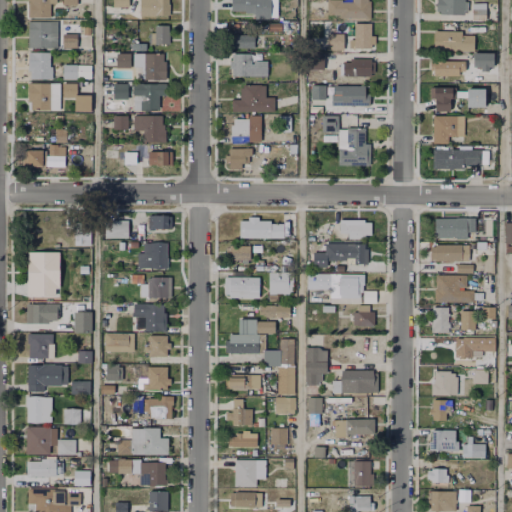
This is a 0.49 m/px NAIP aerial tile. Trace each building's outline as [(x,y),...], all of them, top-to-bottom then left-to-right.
[(56,0),(56,2),(49,2),(49,14),(28,14),(28,0),(56,0)] [(166,0),(167,13),(137,14),(137,0),(166,0)] [(255,19),(255,13),(245,12),(245,11),(231,11),(231,0),(270,0),(270,8),(270,19),(255,19)] [(327,0),(367,0),(367,2),(370,2),(370,19),(339,19),(339,14),(327,13),(327,0)] [(465,0),(465,13),(437,13),(437,0),(465,0)] [(486,2),(486,19),(472,19),(472,2),(486,2)] [(63,6),(63,15),(53,15),(53,6),(63,6)] [(57,46),(28,46),(29,21),(57,21),(57,46)] [(281,22),(281,30),(268,30),(267,22),(281,22)] [(170,24),(169,42),(155,42),(155,24),(170,24)] [(354,25),(371,24),(371,48),(354,48),(354,25)] [(473,34),(473,50),(435,50),(435,29),(462,29),(462,34),(473,34)] [(77,32),(77,46),(63,46),(63,32),(77,32)] [(228,48),(228,35),(253,36),(253,49),(228,48)] [(327,35),(343,36),(343,50),(327,50),(327,35)] [(144,44),(144,52),(130,52),(129,44),(144,44)] [(52,65),(52,78),(31,78),(31,69),(28,69),(29,51),(50,52),(50,65),(52,65)] [(131,58),(133,58),(133,52),(144,52),(144,67),(117,66),(117,52),(130,52),(131,58)] [(167,60),(167,79),(145,78),(144,67),(144,52),(163,52),(163,60),(167,60)] [(310,68),(308,68),(308,53),(310,53),(324,53),(324,68),(310,68)] [(250,64),(254,64),(254,61),(267,61),(267,69),(266,76),(232,76),(232,69),(229,68),(229,61),(232,61),(232,56),(232,55),(250,55),(250,56),(250,64)] [(494,55),(494,65),(490,65),(490,69),(482,69),(482,65),(474,65),(474,55),(494,55)] [(375,60),(375,75),(339,75),(339,62),(343,62),(350,60),(350,57),(371,57),(371,60),(375,60)] [(466,59),(466,74),(434,74),(434,70),(430,70),(430,59),(435,59),(435,57),(445,57),(445,59),(466,59)] [(90,63),(90,79),(63,78),(63,63),(90,63)] [(60,83),(60,109),(29,108),(28,83),(60,83)] [(89,93),(89,110),(75,110),(75,96),(63,96),(63,83),(77,83),(77,93),(89,93)] [(158,95),(157,111),(133,111),(133,95),(133,83),(165,83),(165,95),(158,95)] [(128,84),(127,97),(114,97),(114,84),(128,84)] [(265,84),(265,96),(274,96),(274,111),(232,111),(232,98),(240,98),(240,86),(242,86),(265,84)] [(457,86),(457,98),(430,98),(431,85),(457,86)] [(325,86),(324,98),(311,97),(311,86),(325,86)] [(366,86),(366,92),(370,92),(370,104),(341,104),(341,94),(334,94),(334,87),(342,87),(366,86)] [(484,91),(484,109),(467,109),(467,91),(484,91)] [(166,123),(165,140),(145,140),(144,129),(141,129),(141,114),(163,114),(162,123),(166,123)] [(132,115),(132,127),(114,127),(113,115),(132,115)] [(261,142),(249,142),(249,115),(260,115),(261,142)] [(291,115),(291,130),(278,130),(278,115),(291,115)] [(370,143),(370,164),(338,164),(338,131),(321,131),(321,116),(338,116),(338,127),(365,128),(365,143),(370,143)] [(464,116),(464,134),(460,134),(460,143),(433,143),(434,116),(464,116)] [(248,117),(248,135),(232,135),(231,117),(248,117)] [(67,128),(67,141),(55,141),(55,128),(67,128)] [(170,145),(170,158),(147,158),(146,144),(170,145)] [(297,144),(297,154),(289,154),(289,144),(297,144)] [(65,145),(65,165),(26,165),(22,164),(22,149),(26,149),(43,148),(49,149),(49,145),(65,145)] [(250,147),(250,162),(241,162),(241,168),(229,168),(229,161),(225,161),(225,147),(250,147)] [(491,148),(491,169),(432,168),(433,148),(491,148)] [(147,152),(147,165),(171,165),(170,151),(147,152)] [(136,152),(136,164),(122,164),(123,152),(136,152)] [(172,214),(172,229),(149,229),(149,213),(172,214)] [(269,216),(269,218),(281,218),(281,231),(237,231),(237,216),(246,216),(246,213),(258,213),(258,216),(269,216)] [(370,218),(370,231),(363,231),(363,233),(338,233),(338,215),(363,215),(362,218),(370,218)] [(475,217),(475,238),(435,238),(435,217),(475,217)] [(128,237),(105,237),(105,219),(129,219),(128,237)] [(504,242),(511,241),(511,222),(503,223),(504,242)] [(88,225),(88,245),(75,245),(75,225),(88,225)] [(365,240),(365,259),(354,259),(354,254),(344,254),(344,257),(324,257),(324,261),(312,261),(312,248),(324,248),(324,239),(365,240)] [(167,241),(167,267),(136,267),(136,251),(143,251),(144,241),(167,241)] [(461,243),(461,260),(435,260),(431,258),(431,246),(435,246),(435,243),(461,243)] [(252,245),(252,259),(229,259),(229,256),(226,256),(227,246),(230,246),(252,245)] [(58,298),(26,298),(26,254),(58,253),(58,298)] [(473,263),(473,271),(457,271),(457,263),(473,263)] [(86,273),(77,274),(77,266),(85,266),(86,273)] [(291,270),(291,291),(267,290),(267,270),(291,270)] [(258,273),(258,293),(229,293),(229,290),(223,290),(223,273),(258,273)] [(356,291),(337,291),(337,273),(356,273),(356,291)] [(144,283),(146,283),(148,282),(148,277),(151,277),(169,276),(169,296),(141,296),(140,283),(132,283),(132,274),(144,274),(144,283)] [(464,274),(463,289),(473,289),(473,292),(482,292),(482,299),(479,299),(479,302),(434,301),(434,287),(436,274),(464,274)] [(164,309),(163,327),(142,327),(142,311),(130,311),(130,299),(162,300),(162,309),(164,309)] [(286,301),(287,315),(260,315),(260,310),(257,310),(257,301),(286,301)] [(372,308),(372,321),(350,321),(351,309),(356,309),(356,302),(367,302),(367,308),(372,308)] [(48,314),(48,322),(26,322),(26,305),(45,305),(45,314),(48,314)] [(448,306),(448,331),(432,331),(432,306),(448,306)] [(493,319),(494,308),(483,307),(482,318),(493,319)] [(88,311),(87,331),(73,331),(73,310),(88,311)] [(473,330),(474,311),(459,310),(458,329),(473,330)] [(273,317),(273,329),(255,328),(236,329),(236,315),(254,315),(254,317),(273,317)] [(131,330),(131,346),(102,346),(102,330),(131,330)] [(144,331),(144,340),(139,340),(139,351),(143,351),(145,355),(145,357),(131,357),(131,330),(144,331)] [(168,339),(168,345),(164,345),(164,353),(146,352),(146,349),(142,349),(142,342),(146,342),(146,331),(164,331),(164,339),(168,339)] [(263,331),(263,345),(277,345),(277,334),(291,334),(291,361),(278,361),(261,362),(261,349),(224,348),(224,336),(227,336),(228,331),(263,331)] [(54,333),(54,356),(29,355),(29,342),(28,333),(54,333)] [(494,337),(494,351),(462,351),(462,337),(494,337)] [(319,346),(319,349),(327,349),(326,362),(306,362),(306,346),(319,346)] [(89,349),(89,361),(78,361),(78,349),(89,349)] [(120,363),(119,377),(103,376),(103,362),(120,363)] [(326,362),(326,373),(315,373),(315,384),(306,384),(306,362),(326,362)] [(168,374),(168,386),(139,386),(140,377),(145,377),(145,363),(165,363),(165,374),(168,374)] [(67,366),(67,384),(42,384),(42,394),(27,394),(27,365),(67,366)] [(291,365),(291,389),(276,389),(276,365),(291,365)] [(374,369),(374,392),(341,391),(341,369),(374,369)] [(456,369),(456,394),(431,393),(431,379),(434,379),(434,369),(456,369)] [(487,369),(487,382),(474,382),(474,369),(487,369)] [(242,373),(241,384),(227,384),(227,373),(242,373)] [(112,381),(112,390),(98,390),(98,381),(112,381)] [(90,383),(90,394),(71,394),(71,382),(90,383)] [(170,393),(170,414),(147,414),(147,410),(145,410),(145,407),(141,407),(141,395),(156,395),(156,393),(170,393)] [(51,396),(50,422),(27,421),(27,406),(27,394),(51,396)] [(240,394),(240,405),(249,405),(249,420),(230,421),(230,416),(224,416),(224,408),(230,408),(231,394),(240,394)] [(290,394),(290,409),(272,409),(273,394),(290,394)] [(319,395),(319,410),(316,410),(316,421),(306,421),(306,410),(304,410),(304,395),(319,395)] [(453,399),(453,412),(446,412),(446,419),(432,419),(432,413),(429,413),(429,407),(432,407),(432,399),(453,399)] [(80,423),(63,423),(63,408),(80,408),(80,423)] [(371,416),(371,431),(343,431),(343,433),(332,433),(332,422),(328,422),(328,416),(371,416)] [(166,434),(166,450),(114,450),(114,435),(128,436),(129,424),(157,425),(157,434),(166,434)] [(284,426),(284,446),(270,445),(270,440),(267,440),(267,426),(284,426)] [(89,438),(89,454),(26,453),(26,427),(57,427),(57,438),(89,438)] [(246,427),(246,429),(254,429),(254,443),(225,443),(225,433),(229,433),(234,432),(234,429),(239,429),(239,427),(246,427)] [(459,441),(459,454),(453,454),(453,449),(428,449),(429,441),(431,441),(432,430),(455,430),(455,441),(459,441)] [(485,443),(485,457),(471,457),(471,443),(485,443)] [(324,445),(324,456),(314,456),(314,445),(324,445)] [(56,458),(56,475),(27,475),(27,460),(41,460),(41,458),(56,458)] [(168,462),(167,485),(140,485),(140,472),(113,471),(113,459),(141,459),(141,462),(168,462)] [(265,459),(265,486),(235,486),(235,459),(265,459)] [(373,473),(373,482),(369,482),(369,485),(354,485),(347,483),(347,461),(370,461),(370,473),(373,473)] [(446,468),(446,484),(431,483),(431,478),(427,478),(427,469),(432,469),(446,468)] [(89,469),(89,485),(75,484),(75,469),(89,469)] [(287,478),(287,486),(275,486),(275,477),(287,478)] [(64,504),(67,504),(67,492),(80,492),(80,504),(70,504),(70,511),(35,511),(35,510),(28,509),(28,488),(64,489),(64,504)] [(174,490),(174,511),(149,511),(149,490),(174,490)] [(455,491),(455,510),(431,510),(430,503),(428,503),(428,491),(455,491)] [(261,492),(261,507),(235,506),(231,505),(231,492),(261,492)] [(370,495),(369,509),(358,509),(358,511),(349,511),(349,494),(353,494),(370,495)] [(285,499),(285,508),(275,508),(275,499),(285,499)] [(127,501),(127,511),(115,511),(115,501),(127,501)]
